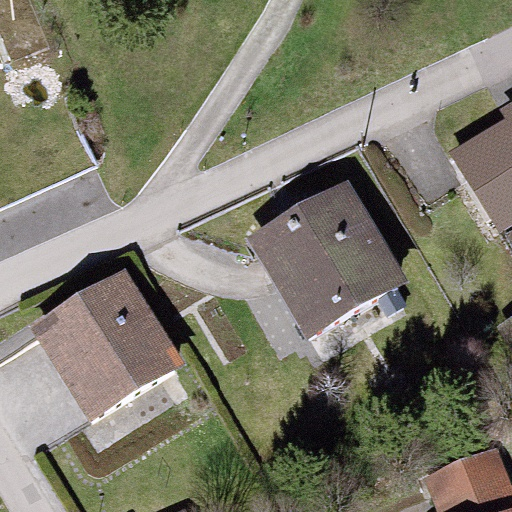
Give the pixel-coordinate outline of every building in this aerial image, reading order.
[(52,44),(0,68),(0,152),(84,114),(52,44)] [(511,121),(444,153),(483,236),(511,222),(511,121)] [(333,186),(232,240),(289,346),(390,292),(333,186)] [(119,280),(24,338),(75,421),(169,363),(119,280)] [(511,321),(498,328),(511,358),(511,321)] [(511,511),(511,507),(492,459),(437,482),(449,511),(511,511)]
